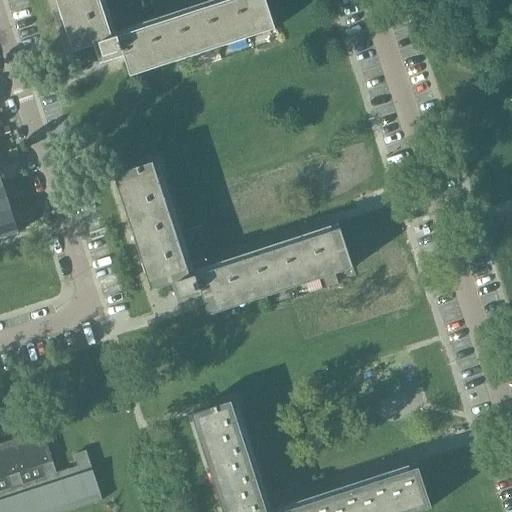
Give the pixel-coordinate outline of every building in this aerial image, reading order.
[(56,0),(74,53),(94,46),(100,64),(124,56),(131,77),(275,29),(265,0),(230,0),(112,39),(99,0),(56,0)] [(152,291),(173,284),(179,303),(202,295),(209,315),(353,268),(340,229),(190,278),(153,163),(114,175),(152,291)] [(0,188),(0,213),(11,210),(4,187),(0,188)] [(11,210),(0,213),(0,239),(19,233),(11,210)] [(417,511),(431,508),(418,468),(283,511),(266,511),(231,402),(192,414),(223,511),(417,511)] [(0,511),(63,511),(102,500),(91,465),(86,451),(74,455),(78,466),(56,473),(42,430),(41,431),(42,433),(9,443),(8,441),(7,442),(8,444),(0,446),(0,511)]
